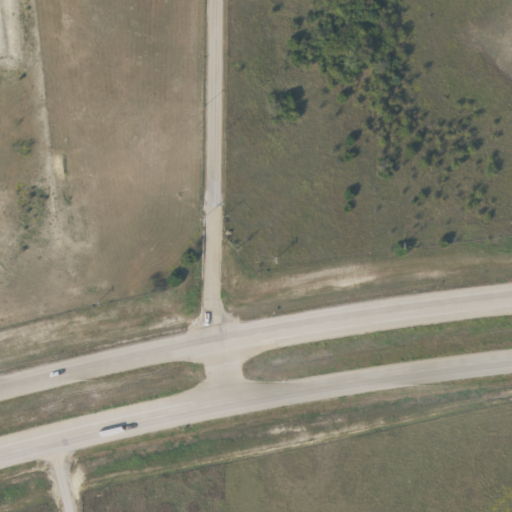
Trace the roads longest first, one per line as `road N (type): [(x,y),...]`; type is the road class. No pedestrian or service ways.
road 1 (trunk): [(511,298),(204,341),(0,390)]
road 2 (trunk): [(0,451),(158,413),(511,362)]
road 3 (residential): [(226,402),(204,341),(218,0)]
road 4 (residential): [(67,511),(10,387)]
